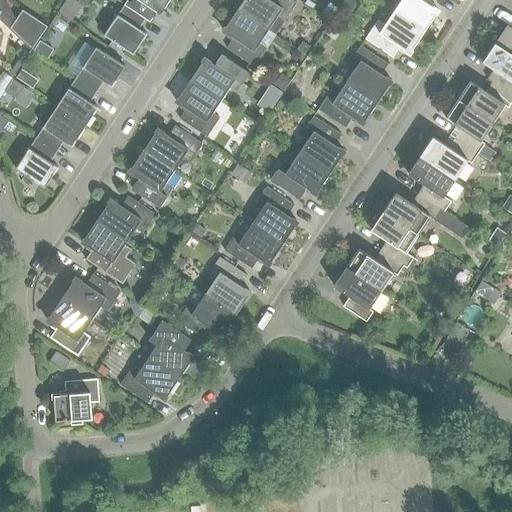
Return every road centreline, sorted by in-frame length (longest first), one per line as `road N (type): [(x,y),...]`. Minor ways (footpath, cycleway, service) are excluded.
road 1 (residential): [(274,317),(483,0)]
road 2 (residential): [(9,236),(54,222),(203,0)]
road 3 (residential): [(28,450),(162,435),(226,383),(274,317)]
road 4 (residential): [(274,317),(511,415)]
road 5 (residential): [(28,450),(9,236)]
